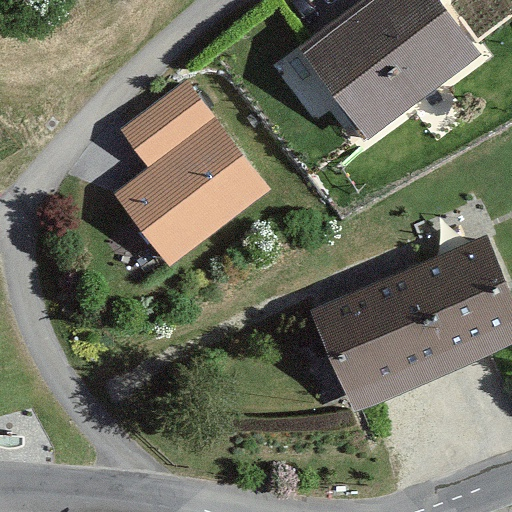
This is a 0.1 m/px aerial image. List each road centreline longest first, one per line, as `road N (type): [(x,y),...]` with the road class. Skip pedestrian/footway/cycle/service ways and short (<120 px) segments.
road 1 (residential): [(174,491),(88,414),(27,307),(20,236),(8,211)]
road 2 (residential): [(8,211),(233,0)]
road 3 (residential): [(174,491),(0,494)]
